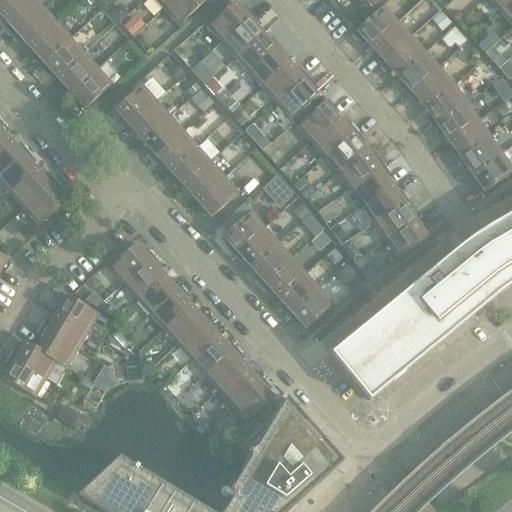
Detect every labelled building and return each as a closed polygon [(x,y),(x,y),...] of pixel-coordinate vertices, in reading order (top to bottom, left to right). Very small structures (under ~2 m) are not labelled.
[(0,0),(0,15),(2,19),(23,0),(0,0)] [(35,0),(23,0),(2,19),(11,28),(7,31),(13,37),(44,9),(35,0)] [(154,0),(164,11),(176,0),(154,0)] [(176,0),(164,11),(178,27),(206,2),(203,0),(176,0)] [(376,0),(369,0),(367,3),(373,10),(380,4),(376,0)] [(511,0),(487,0),(500,14),(511,2),(511,0)] [(365,1),(353,11),(361,20),(373,10),(367,3),(365,1)] [(511,2),(500,14),(511,26),(511,2)] [(207,28),(222,44),(253,16),(247,10),(244,14),(235,4),(207,28)] [(362,39),(371,48),(398,23),(384,7),(353,35),(359,42),(362,39)] [(118,8),(111,14),(120,24),(130,15),(125,9),(118,8)] [(44,9),(13,37),(18,43),(22,40),(30,49),(57,25),(44,9)] [(458,11),(452,17),(458,23),(464,18),(458,11)] [(441,13),(433,21),(443,32),(451,24),(441,13)] [(253,16),(222,44),(235,59),(263,35),(255,26),(258,22),(253,16)] [(133,19),(123,28),(132,37),(142,28),(133,19)] [(398,23),(371,48),(379,57),(375,60),(381,66),(412,38),(398,23)] [(57,25),(30,49),(38,58),(34,62),(40,68),(71,40),(57,25)] [(263,35),(235,59),(249,75),(280,47),(275,41),(271,44),(263,35)] [(412,38),(381,66),(386,72),(390,69),(398,78),(425,54),(412,38)] [(463,38),(455,45),(459,51),(468,43),(463,38)] [(71,40),(40,68),(45,74),(49,70),(57,80),(85,55),(71,40)] [(486,40),(478,47),(485,55),(493,48),(486,40)] [(280,47),(249,75),(262,90),(290,65),(282,56),(285,53),(280,47)] [(425,54),(398,78),(406,88),(403,91),(408,97),(439,69),(425,54)] [(85,55),(57,80),(65,89),(62,92),(67,98),(98,70),(85,55)] [(290,65),(262,90),(276,105),(307,77),(302,71),(298,74),(290,65)] [(177,66),(171,71),(179,80),(185,75),(177,66)] [(439,69),(408,97),(413,103),(417,100),(425,109),(454,86),(439,69)] [(98,70),(67,98),(72,104),(76,101),(85,111),(113,86),(98,70)] [(307,77),(276,105),(290,121),(318,96),(309,86),(312,83),(307,77)] [(213,79),(205,87),(213,96),(221,88),(213,79)] [(502,81),(495,86),(506,103),(511,98),(511,97),(510,93),(502,81)] [(120,124),(126,130),(157,102),(142,86),(115,111),(124,121),(120,124)] [(454,86),(425,109),(433,119),(429,122),(433,129),(467,105),(454,86)] [(200,91),(190,100),(200,111),(210,102),(200,91)] [(232,100),(225,106),(232,114),(239,107),(232,100)] [(297,128),(311,144),(339,120),(330,110),(334,107),(328,100),(297,128)] [(157,102),(126,130),(131,136),(134,133),(143,142),(170,118),(157,102)] [(467,105),(433,129),(438,135),(442,132),(449,143),(479,121),(467,105)] [(237,113),(232,117),(240,126),(245,122),(237,113)] [(170,118),(143,142),(151,152),(147,155),(153,161),(184,133),(170,118)] [(339,120),(311,144),(325,159),(356,132),(350,126),(347,129),(339,120)] [(479,121),(449,143),(456,153),(452,155),(456,162),(491,138),(479,121)] [(1,123),(0,123),(0,151),(11,141),(3,132),(6,129),(1,123)] [(356,132),(325,159),(338,175),(368,152),(358,141),(361,138),(356,132)] [(184,133),(153,161),(158,167),(162,163),(170,173),(197,148),(184,133)] [(491,138),(456,162),(461,169),(465,166),(472,176),(502,155),(491,138)] [(198,148),(170,173),(178,182),(175,185),(180,191),(211,163),(210,161),(218,153),(206,140),(198,148)] [(11,141),(0,151),(0,178),(28,153),(23,147),(19,151),(11,141)] [(368,152),(338,175),(350,192),(385,168),(380,161),(376,164),(368,152)] [(28,153),(0,178),(0,184),(11,196),(38,172),(30,162),(33,159),(28,153)] [(511,168),(502,155),(472,176),(479,186),(475,189),(480,196),(511,174),(511,168)] [(211,163),(180,191),(185,197),(189,194),(197,203),(225,178),(211,163)] [(385,168),(350,192),(362,209),(392,187),(385,177),(389,175),(385,168)] [(38,172),(11,196),(24,212),(55,184),(50,178),(46,181),(38,172)] [(225,178),(197,203),(205,212),(202,215),(208,222),(239,194),(225,178)] [(276,178),(266,186),(283,205),(293,197),(276,178)] [(304,179),(294,187),(307,200),(316,193),(304,179)] [(55,184),(24,212),(39,227),(66,203),(57,193),(61,190),(55,184)] [(362,209),(352,215),(364,232),(374,225),(408,201),(403,195),(399,198),(392,187),(362,209)] [(408,201),(374,225),(385,242),(416,221),(409,211),(413,208),(408,201)] [(301,204),(294,211),(303,221),(309,215),(310,214),(301,204)] [(333,204),(319,214),(326,224),(340,215),(333,204)] [(228,251),(234,257),(265,229),(251,213),(223,238),(232,248),(228,251)] [(370,402),(424,358),(508,289),(511,286),(511,215),(473,238),(331,355),(370,402)] [(416,221),(385,242),(398,260),(432,236),(427,228),(423,231),(416,221)] [(337,226),(330,232),(337,242),(345,236),(337,226)] [(265,229),(234,257),(239,263),(243,260),(251,269),(279,244),(265,229)] [(323,233),(314,241),(322,250),(331,242),(323,233)] [(279,244),(251,269),(259,278),(256,282),(261,287),(292,259),(279,244)] [(109,270),(123,286),(154,258),(149,252),(145,255),(136,245),(109,270)] [(334,250),(326,257),(334,266),(342,259),(334,250)] [(0,256),(0,273),(3,269),(7,271),(11,264),(0,256)] [(364,257),(354,264),(361,274),(371,266),(364,257)] [(154,258),(123,286),(137,301),(164,276),(156,267),(159,264),(154,258)] [(292,259),(261,287),(266,293),(270,290),(278,299),(306,275),(292,259)] [(348,267),(338,276),(346,284),(355,276),(348,267)] [(306,275),(278,299),(286,309),(283,312),(288,318),(319,290),(306,275)] [(164,276),(137,301),(150,316),(181,288),(176,282),(172,286),(164,276)] [(181,288),(150,316),(164,332),(192,307),(183,298),(187,294),(181,288)] [(319,290),(288,318),(294,324),(297,321),(306,331),(334,306),(319,290)] [(94,292),(84,302),(96,309),(103,302),(94,292)] [(62,305),(56,315),(88,334),(99,316),(63,294),(58,302),(62,305)] [(192,307),(164,332),(178,347),(209,319),(204,313),(200,317),(192,307)] [(45,323),(41,330),(77,352),(88,334),(56,315),(50,326),(45,323)] [(209,319),(178,347),(191,362),(219,338),(211,328),(214,325),(209,319)] [(41,340),(36,349),(35,350),(57,363),(56,364),(66,370),(77,352),(41,330),(37,338),(41,340)] [(219,338),(191,362),(205,378),(236,350),(231,344),(227,347),(219,338)] [(14,352),(10,359),(46,381),(56,387),(66,370),(56,364),(57,363),(35,350),(36,349),(25,343),(18,355),(14,352)] [(236,350),(205,378),(219,393),(246,368),(238,359),(242,356),(236,350)] [(46,381),(10,359),(6,366),(10,369),(3,380),(35,399),(46,381)] [(246,368),(219,393),(232,408),(263,380),(258,374),(254,377),(246,368)] [(83,379),(80,385),(90,391),(93,385),(83,379)] [(263,380),(232,408),(246,424),(274,399),(265,389),(269,386),(263,380)] [(82,495),(82,497),(82,498),(82,499),(83,499),(104,511),(286,511),(289,510),(293,506),(297,503),(328,476),(342,463),(321,440),(320,437),(318,432),(314,429),(311,426),(307,424),(286,400),(231,493),(235,496),(224,511),(205,511),(119,460),(83,494),(82,495)] [(63,406),(57,417),(73,426),(79,416),(63,406)]
